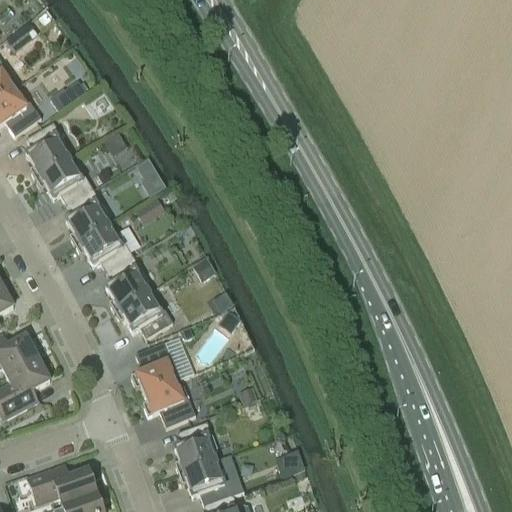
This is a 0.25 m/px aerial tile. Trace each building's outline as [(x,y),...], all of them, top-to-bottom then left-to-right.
[(0,17),(0,20),(4,26),(13,17),(8,11),(0,17)] [(14,57),(21,51),(12,40),(5,45),(14,57)] [(0,103),(18,91),(0,65),(0,103)] [(76,85),(64,94),(73,107),(86,98),(84,96),(79,89),(76,85)] [(40,123),(30,109),(18,91),(0,103),(0,130),(4,127),(14,142),(40,123)] [(68,153),(59,138),(53,128),(26,144),(32,154),(25,158),(33,172),(29,174),(34,184),(68,164),(64,156),(68,153)] [(113,159),(127,151),(118,137),(105,145),(113,159)] [(92,195),(78,171),(74,173),(68,164),(34,184),(40,194),(44,191),(52,205),(60,201),(66,211),(92,195)] [(165,193),(164,191),(155,176),(143,183),(143,184),(140,186),(150,203),(165,193)] [(107,220),(98,205),(92,195),(66,211),(72,221),(64,225),(72,238),(68,241),(74,251),(108,231),(103,222),(107,220)] [(168,206),(175,201),(172,196),(164,200),(168,206)] [(157,203),(148,209),(155,221),(164,216),(157,203)] [(132,261),(118,237),(113,240),(108,231),(74,251),(80,260),(84,258),(92,271),(99,267),(105,277),(132,261)] [(147,286),(138,271),(132,261),(105,277),(111,287),(104,292),(112,305),(108,307),(114,317),(148,297),(143,289),(147,286)] [(193,270),(201,284),(215,276),(207,262),(193,270)] [(0,334),(1,334),(0,332),(0,331),(0,319),(12,312),(0,290),(0,289),(0,334)] [(172,328),(157,303),(153,306),(148,297),(114,317),(120,327),(124,325),(132,338),(139,334),(145,344),(172,328)] [(220,327),(231,336),(239,324),(227,316),(220,327)] [(180,336),(183,343),(187,345),(194,342),(190,332),(180,336)] [(1,340),(0,340),(0,375),(2,374),(5,381),(37,364),(25,341),(7,351),(1,340)] [(134,360),(141,376),(130,381),(135,394),(140,392),(143,400),(179,384),(164,348),(134,360)] [(37,364),(5,381),(12,393),(0,399),(0,420),(3,425),(37,406),(31,396),(49,386),(37,364)] [(195,421),(188,405),(179,384),(143,400),(146,407),(142,409),(147,422),(158,417),(165,433),(195,421)] [(253,393),(240,398),(244,409),(257,404),(253,393)] [(177,438),(181,449),(173,452),(178,467),(174,468),(178,479),(215,466),(212,457),(216,455),(206,427),(177,438)] [(232,501),(223,474),(218,476),(215,466),(178,479),(181,490),(186,488),(191,503),(199,500),(203,511),(232,501)] [(62,511),(96,499),(87,475),(68,482),(64,471),(33,482),(40,504),(57,498),(62,511)] [(296,478),(298,483),(307,480),(305,475),(296,478)] [(232,501),(203,511),(247,511),(240,510),(236,511),(232,501)]
